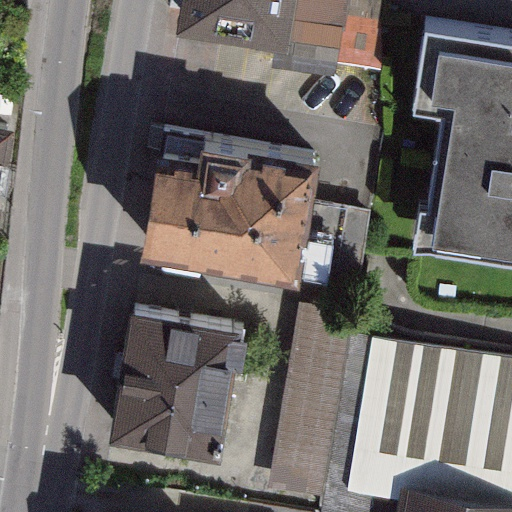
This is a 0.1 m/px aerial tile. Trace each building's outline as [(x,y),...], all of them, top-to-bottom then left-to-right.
[(287,0),(176,0),(172,32),(281,47),(287,0)] [(511,113),(511,42),(422,28),(409,106),(442,112),(420,243),(511,257),(511,126),(510,126),(511,113)] [(18,127),(0,124),(0,238),(1,239),(18,127)] [(317,157),(190,139),(186,168),(150,163),(137,255),(299,278),(317,157)] [(251,330),(131,311),(111,442),(230,461),(251,330)] [(297,312),(279,485),(335,491),(352,318),(297,312)] [(511,511),(511,506),(408,491),(404,511),(511,511)]
